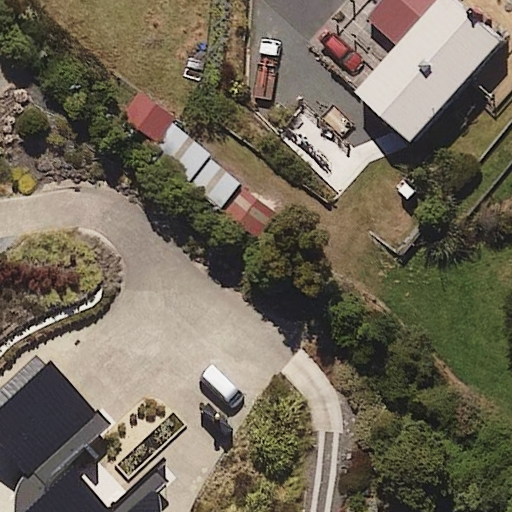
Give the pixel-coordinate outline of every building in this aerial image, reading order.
[(418,148),(508,50),(454,0),(395,0),(375,22),(406,51),(363,98),(418,148)] [(151,151),(173,123),(138,94),(115,120),(151,151)] [(173,123),(151,151),(193,186),(215,159),(173,123)] [(215,159),(193,186),(227,215),(244,193),(249,188),(215,159)] [(244,193),(227,215),(262,245),(280,223),(244,193)] [(65,367),(83,387),(129,346),(111,326),(65,367)] [(156,511),(157,502),(144,511),(102,511),(74,484),(42,511),(156,511)]
